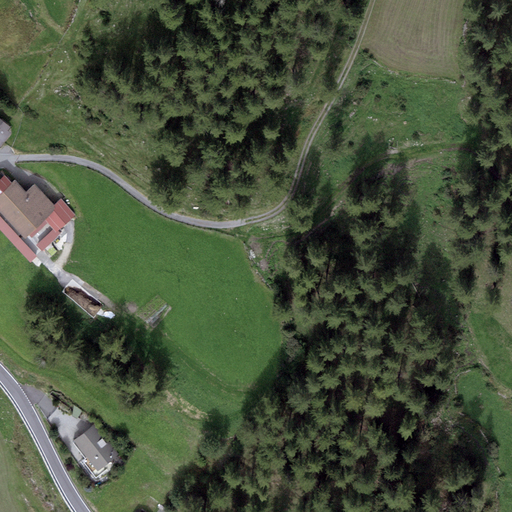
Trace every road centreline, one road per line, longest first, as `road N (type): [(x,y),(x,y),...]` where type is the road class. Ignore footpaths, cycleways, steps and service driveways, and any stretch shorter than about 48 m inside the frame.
road 1 (residential): [(0,158),(63,157),(95,166),(169,212),(204,223),(247,223),(286,203)]
road 2 (track): [(286,203),(372,0)]
road 3 (tertiary): [(0,365),(17,382),(86,511)]
